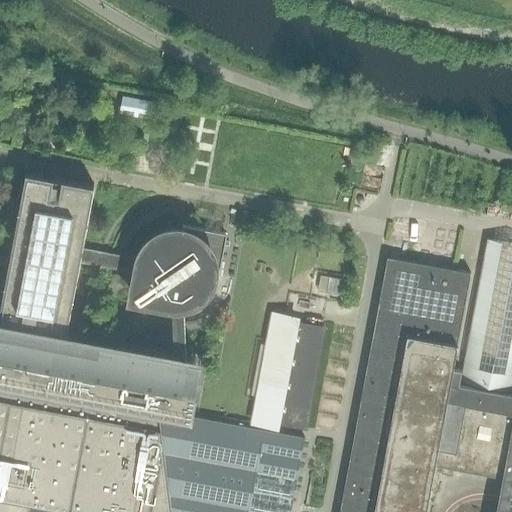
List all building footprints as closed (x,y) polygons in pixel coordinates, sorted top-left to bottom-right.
[(155,102),(122,96),(119,115),(152,121),(155,102)] [(337,193),(350,145),(329,140),(317,188),(337,193)] [(61,179),(48,176),(25,172),(0,307),(0,500),(27,505),(26,508),(49,511),(171,511),(171,507),(159,412),(178,410),(180,417),(192,419),(192,417),(200,377),(188,375),(191,358),(66,334),(79,262),(131,272),(125,303),(171,311),(178,312),(185,311),(193,308),(200,304),(206,300),(213,292),(217,284),(218,280),(227,234),(186,226),(178,225),(168,226),(158,229),(150,234),(143,240),(138,247),(134,257),(82,247),(93,185),(61,179)] [(470,274),(470,273),(387,257),(387,258),(343,498),(340,511),(511,511),(511,243),(487,239),(462,370),(452,368),(469,274),(470,274)] [(317,291),(341,294),(343,271),(319,269),(317,291)] [(276,420),(304,425),(321,330),(294,325),(296,317),(275,314),(255,424),(275,428),(276,420)] [(197,511),(290,511),(304,437),(254,428),(192,417),(192,419),(180,417),(178,410),(159,412),(171,507),(175,508),(175,511),(188,511),(189,511),(197,511)]
